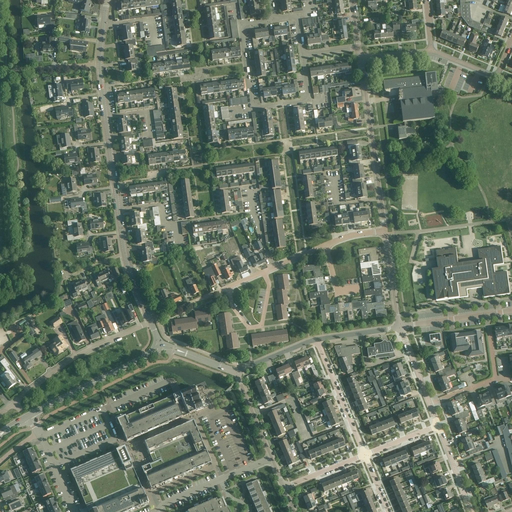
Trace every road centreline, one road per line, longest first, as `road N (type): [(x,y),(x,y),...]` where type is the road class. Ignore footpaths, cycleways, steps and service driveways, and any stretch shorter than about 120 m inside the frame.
road 1 (residential): [(273,18),(242,25),(254,108),(307,99),(303,55)]
road 2 (tertiary): [(124,254),(97,64)]
road 3 (residential): [(0,414),(72,358),(151,322)]
road 4 (residential): [(385,231),(360,58)]
road 5 (residential): [(487,314),(495,378),(429,403)]
road 6 (tertiary): [(30,415),(148,354)]
road 7 (residential): [(365,455),(318,338)]
